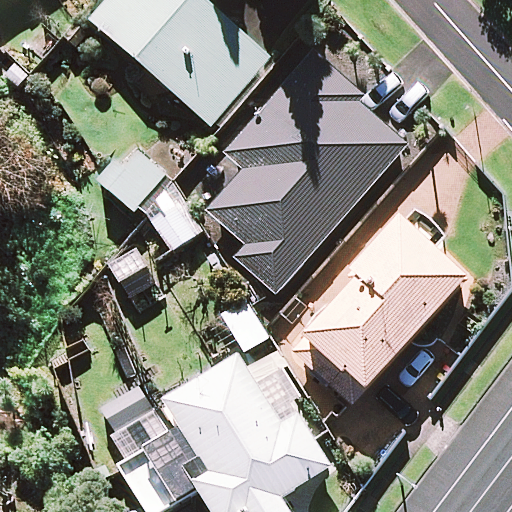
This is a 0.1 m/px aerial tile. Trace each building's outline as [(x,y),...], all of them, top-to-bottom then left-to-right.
[(285,0),(117,0),(240,92),(303,13),(285,0)] [(331,6),(245,112),(259,135),(237,159),(254,194),(253,226),(295,258),(434,96),(331,6)] [(45,65),(65,43),(77,53),(92,37),(80,27),(61,10),(26,48),(45,65)] [(171,179),(138,152),(107,190),(140,217),(171,179)] [(396,161),(287,295),(374,361),(484,240),(396,161)] [(208,233),(185,202),(153,225),(176,256),(208,233)] [(158,291),(142,254),(115,265),(131,302),(158,291)] [(267,322),(175,372),(252,509),(353,443),(267,322)] [(121,441),(164,416),(144,383),(101,409),(121,441)]
